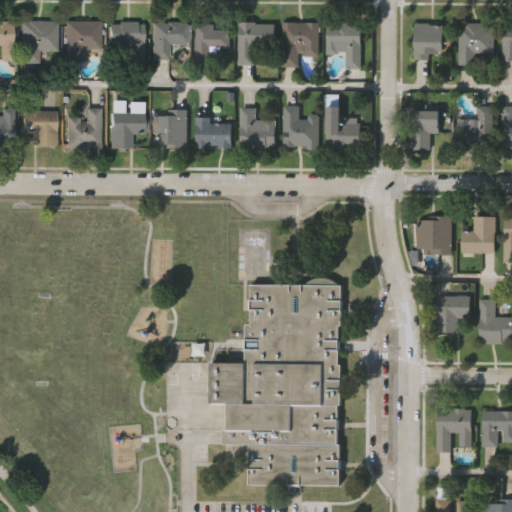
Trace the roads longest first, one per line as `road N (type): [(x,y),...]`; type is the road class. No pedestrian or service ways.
road 1 (residential): [(409,511),(410,331),(388,207),(388,0)]
road 2 (residential): [(0,181),(511,182)]
